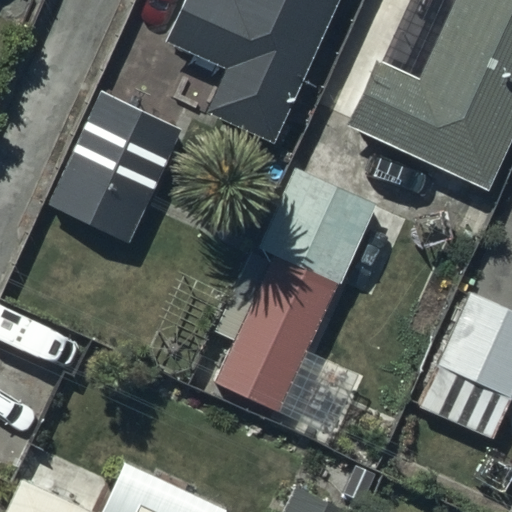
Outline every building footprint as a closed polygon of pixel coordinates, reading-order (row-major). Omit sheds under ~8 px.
[(335,0),(178,0),(165,33),(224,57),(204,105),(278,136),(335,0)] [(511,122),(511,0),(415,0),(391,54),(376,47),(346,113),(445,158),(436,179),(467,194),(476,175),(486,179),(511,122)] [(0,53),(0,98),(17,61),(0,53)] [(185,122),(99,81),(46,193),(131,233),(185,122)] [(218,370),(280,398),(335,277),(339,278),(376,196),(296,159),(259,240),(274,247),(218,370)] [(511,300),(469,281),(414,398),(490,433),(511,386),(511,300)] [(21,461),(0,505),(0,511),(214,511),(222,497),(164,470),(152,497),(138,491),(128,511),(120,511),(96,501),(107,479),(41,449),(33,466),(21,461)] [(339,511),(346,498),(297,476),(279,511),(339,511)]
